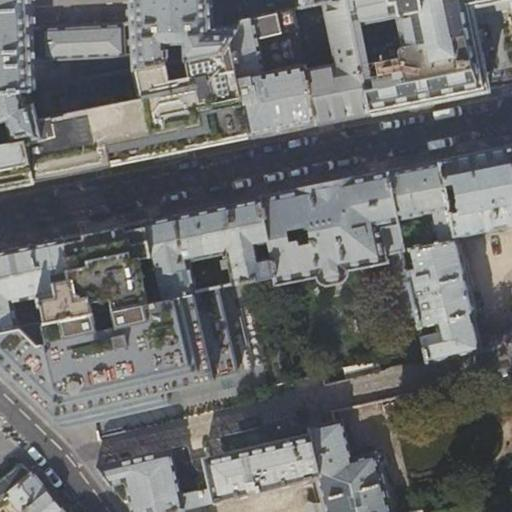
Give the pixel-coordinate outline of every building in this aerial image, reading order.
[(0,0),(0,116),(0,120),(4,141),(5,142),(24,139),(41,135),(28,89),(34,88),(29,0),(130,0),(134,70),(175,61),(172,0),(0,0)] [(172,0),(175,61),(221,52),(230,39),(238,26),(212,27),(210,0),(302,0),(303,6),(329,0),(172,0)] [(350,20),(345,0),(329,0),(303,6),(294,9),(318,124),(339,120),(371,114),(362,78),(364,78),(353,19),(350,20)] [(511,0),(345,0),(350,20),(353,19),(364,78),(362,78),(371,114),(464,95),(488,90),(472,5),(497,0),(511,0)] [(240,22),(238,26),(230,39),(251,138),(286,131),(318,124),(294,9),(240,22)] [(40,26),(41,59),(125,56),(123,23),(40,26)] [(221,52),(175,61),(134,70),(34,88),(28,89),(41,135),(24,139),(35,181),(61,176),(251,138),(230,39),(221,52)] [(0,187),(12,186),(35,181),(24,139),(5,142),(4,141),(0,142),(0,187)] [(511,146),(440,161),(456,234),(457,234),(457,235),(511,224),(511,146)] [(416,166),(388,171),(400,231),(421,227),(424,243),(431,241),(456,234),(440,161),(416,166)] [(293,190),(261,197),(275,274),(277,283),(314,275),(316,278),(318,279),(322,282),(327,283),(341,281),(341,280),(345,276),(346,274),(348,271),(349,268),(386,261),(400,323),(417,319),(401,250),(404,249),(400,231),(388,171),(293,190)] [(202,209),(144,220),(159,297),(196,290),(190,260),(225,252),(227,258),(221,259),(223,267),(228,267),(232,283),(275,274),(261,197),(202,209)] [(0,329),(159,297),(144,220),(111,227),(0,249),(0,329)] [(474,314),(457,235),(457,234),(456,234),(431,241),(424,243),(404,249),(401,250),(417,319),(427,362),(481,349),(473,314),(474,314)] [(196,290),(159,297),(0,329),(0,361),(35,395),(53,412),(55,414),(59,414),(241,368),(221,285),(196,290)] [(0,481),(56,433),(0,369),(0,481)] [(320,474),(316,475),(326,511),(390,511),(375,453),(351,459),(341,421),(309,428),(310,434),(320,474)] [(201,503),(316,475),(320,474),(310,434),(254,446),(205,458),(209,476),(201,479),(195,482),(196,484),(192,486),(192,488),(195,488),(200,504),(201,503)] [(167,511),(182,508),(175,474),(170,448),(149,453),(96,466),(111,486),(125,482),(127,492),(132,511),(167,511)] [(64,511),(58,504),(32,473),(5,496),(17,511),(64,511)] [(180,473),(175,474),(182,508),(200,504),(195,488),(192,488),(192,486),(184,488),(180,473)] [(200,504),(182,508),(167,511),(203,511),(201,503),(200,504)]
